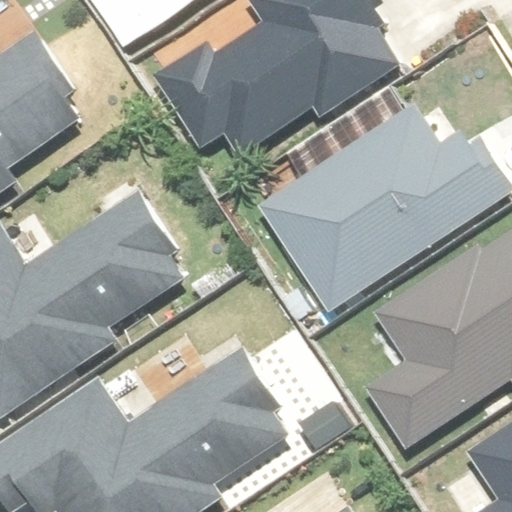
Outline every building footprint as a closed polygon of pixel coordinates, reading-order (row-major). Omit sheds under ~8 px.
[(100,0),(135,52),(215,0),(100,0)] [(404,73),(357,0),(256,0),(249,4),(264,27),(171,87),(212,151),(242,132),(253,149),(314,110),(323,124),(404,73)] [(75,141),(23,61),(0,76),(0,205),(25,188),(19,178),(75,141)] [(450,157),(426,120),(276,215),(342,320),(511,212),(511,184),(482,137),(450,157)] [(204,287),(154,206),(43,274),(16,231),(0,240),(0,407),(11,424),(132,350),(124,337),(204,287)] [(511,394),(511,240),(386,320),(423,379),(386,403),(418,454),(511,394)] [(305,445),(254,364),(167,418),(140,374),(0,460),(0,479),(20,511),(38,501),(45,511),(227,511),(244,502),(235,488),(305,445)] [(511,511),(511,438),(484,456),(511,501),(511,511)]
